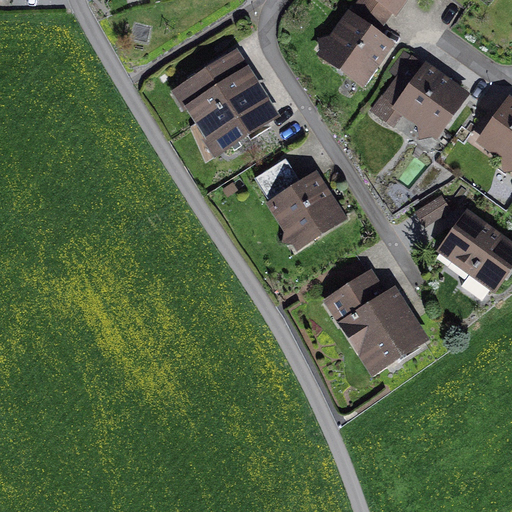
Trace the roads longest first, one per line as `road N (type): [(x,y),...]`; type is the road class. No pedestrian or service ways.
road 1 (residential): [(77,0),(150,132),(276,320),(342,457)]
road 2 (residential): [(412,279),(268,52),(268,0)]
